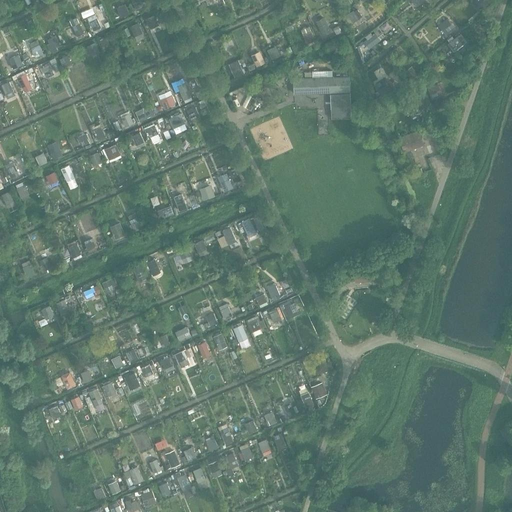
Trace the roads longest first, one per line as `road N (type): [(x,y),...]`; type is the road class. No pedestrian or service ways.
road 1 (unclassified): [(344,356),(175,0)]
road 2 (unclassified): [(392,336),(504,0)]
road 3 (unclassified): [(305,511),(344,356)]
road 4 (unclassified): [(511,393),(486,366),(392,336)]
